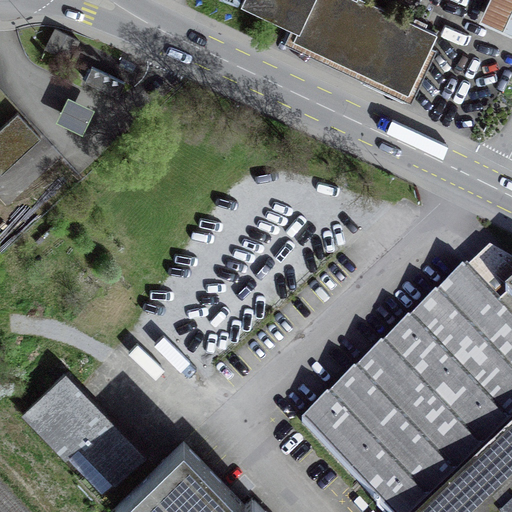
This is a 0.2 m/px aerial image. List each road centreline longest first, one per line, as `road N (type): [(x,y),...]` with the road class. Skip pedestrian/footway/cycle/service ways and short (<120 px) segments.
road 1 (primary): [(91,0),(511,198)]
road 2 (residential): [(85,156),(23,97),(0,40)]
